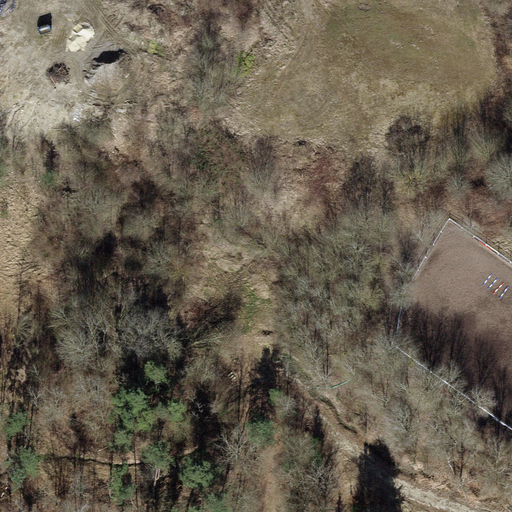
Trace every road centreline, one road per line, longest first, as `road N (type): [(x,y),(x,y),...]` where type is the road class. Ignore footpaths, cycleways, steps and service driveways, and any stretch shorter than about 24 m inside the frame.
road 1 (track): [(457,511),(392,490),(232,321)]
road 2 (track): [(278,511),(232,321)]
